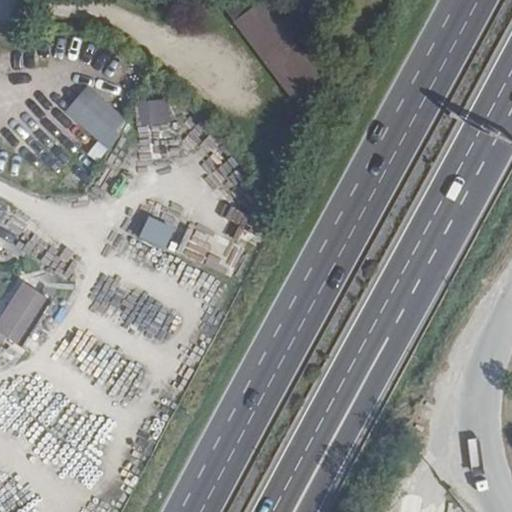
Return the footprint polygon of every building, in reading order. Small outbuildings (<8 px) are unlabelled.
[(315,68),(263,0),(245,0),(228,13),(287,89),(315,68)] [(84,86),(63,113),(107,146),(128,118),(84,86)] [(162,91),(128,94),(130,118),(131,118),(133,134),(130,134),(133,162),(165,159),(163,130),(160,131),(159,115),(165,115),(162,91)] [(146,216),(138,236),(165,248),(174,227),(146,216)] [(17,275),(0,302),(0,328),(16,339),(45,292),(17,275)]
